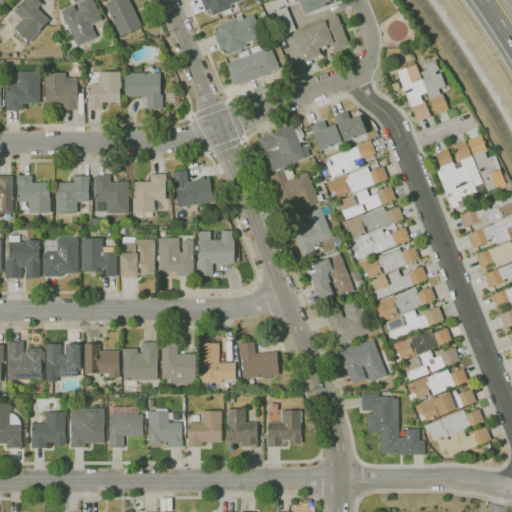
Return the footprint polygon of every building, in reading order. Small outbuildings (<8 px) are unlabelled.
[(29,43),(13,28),(14,27),(5,19),(23,0),(38,0),(43,4),(41,6),(40,4),(37,8),(50,20),(29,43)] [(77,46),(61,11),(73,5),(77,12),(81,10),(77,3),(84,0),(92,0),(102,20),(91,26),(96,37),(77,46)] [(120,37),(105,5),(111,3),(109,0),(129,0),(142,27),(120,37)] [(212,16),(210,9),(205,11),(200,0),(241,0),(231,4),(232,8),(212,16)] [(304,14),(299,1),(295,2),(294,0),(330,0),(331,1),(325,3),(326,6),(304,14)] [(284,34),(275,12),(286,7),(296,30),(284,34)] [(264,23),(260,14),(264,12),(268,21),(264,23)] [(228,55),(225,48),(221,50),(214,32),(218,31),(216,26),(235,19),(235,17),(242,15),(243,19),(254,15),(262,37),(252,41),(254,46),(248,48),(247,47),(228,55)] [(306,61),(295,33),(337,15),(350,47),(333,54),(329,44),(326,46),(327,48),(321,51),(323,57),(314,61),(313,58),(306,61)] [(235,85),(226,64),(239,59),(237,54),(248,50),(249,55),(252,54),(250,49),(259,45),(261,50),(270,46),(279,68),(267,73),(267,74),(247,82),(247,81),(235,85)] [(414,122),(428,118),(421,94),(427,92),(434,114),(447,110),(440,88),(444,87),(435,59),(423,63),(425,69),(418,71),(414,59),(404,62),(405,68),(398,70),(414,122)] [(6,110),(6,84),(18,84),(18,72),(39,72),(39,104),(21,104),(21,110),(6,110)] [(102,110),(87,110),(87,101),(88,101),(88,84),(99,84),(99,72),(121,72),(121,88),(120,88),(120,103),(102,102),(102,110)] [(162,109),(146,109),(147,97),(124,97),(125,72),(160,73),(160,95),(163,95),(162,109)] [(78,111),(63,111),(63,104),(45,103),(45,88),(44,88),(44,73),(66,73),(65,77),(77,77),(77,84),(78,84),(78,111)] [(359,114),(349,118),(346,110),(333,116),(343,142),(366,132),(359,114)] [(325,126),(324,121),(311,125),(319,150),(341,142),(335,123),(325,126)] [(268,173),(261,156),(279,149),(277,146),(264,151),(259,139),(270,134),(291,125),(300,146),(305,144),(310,155),(305,157),(305,158),(268,173)] [(505,184),(494,153),(488,156),(480,135),(467,140),(485,191),(505,184)] [(327,167),(331,177),(358,166),(356,161),(375,153),(369,140),(329,156),(333,165),(327,167)] [(449,206),(477,196),(473,185),(481,183),(466,140),(449,146),(449,147),(431,154),(449,206)] [(368,171),(367,168),(328,180),(332,196),(387,179),(383,166),(368,171)] [(286,217),(270,177),(282,172),(281,169),(283,168),(285,171),(291,169),(295,178),(307,173),(316,194),(297,202),(301,211),(286,217)] [(178,208),(176,195),(174,195),(170,172),(186,170),(188,182),(210,179),(214,202),(178,208)] [(134,212),(133,182),(151,181),(151,174),(166,174),(167,200),(154,200),(154,211),(134,212)] [(128,213),(107,213),(107,210),(95,210),(95,175),(109,175),(109,182),(128,182),(128,213)] [(0,218),(0,176),(13,176),(13,213),(1,214),(1,218),(0,218)] [(51,213),(29,213),(29,202),(18,202),(18,184),(17,184),(17,176),(32,176),(32,182),(51,182),(51,213)] [(77,213),(56,213),(56,197),(57,197),(57,182),(74,182),(74,180),(72,180),(72,176),(89,176),(89,183),(88,183),(88,201),(77,201),(77,213)] [(395,200),(389,182),(340,199),(346,217),(395,200)] [(511,259),(511,201),(510,196),(459,213),(463,227),(472,224),(474,232),(467,234),(471,246),(493,239),(496,247),(475,253),(479,267),(494,262),(495,265),(511,259)] [(303,260),(289,222),(303,217),(305,223),(306,223),(308,227),(310,226),(308,221),(307,221),(304,212),(320,206),(323,213),(327,212),(329,217),(325,219),(332,238),(313,245),(317,255),(303,260)] [(409,241),(405,227),(384,234),(381,226),(403,219),(398,206),(384,211),(382,208),(345,220),(352,238),(354,237),(360,257),(409,241)] [(92,226),(92,218),(103,218),(103,226),(92,226)] [(212,276),(197,276),(197,261),(199,261),(199,231),(210,231),(210,240),(222,240),(222,232),(234,232),(234,263),(212,263),(212,276)] [(21,278),(5,278),(5,262),(9,262),(9,236),(19,236),(19,242),(26,242),(25,241),(40,240),(40,277),(26,277),(26,267),(21,267),(21,278)] [(138,277),(120,277),(120,254),(122,254),(122,238),(135,237),(135,240),(155,239),(155,274),(138,274),(138,277)] [(57,239),(78,238),(78,273),(60,273),(60,277),(44,277),(43,253),(57,253),(57,239)] [(117,276),(100,276),(100,271),(81,271),(81,238),(102,238),(102,247),(113,247),(113,253),(117,253),(117,276)] [(177,276),(177,271),(158,271),(158,238),(179,238),(179,252),(183,252),(182,240),(193,240),(193,276),(177,276)] [(419,259),(414,246),(399,252),(398,248),(375,257),(378,264),(365,269),(369,278),(419,259)] [(322,301),(308,267),(339,254),(354,291),(340,296),(337,288),(335,289),(333,282),(329,284),(334,296),(322,301)] [(511,262),(483,272),(488,286),(510,279),(511,285),(511,286),(491,293),(495,307),(511,302),(511,305),(511,304),(511,262)] [(337,345),(324,311),(338,305),(343,318),(346,317),(344,310),(345,309),(342,301),(356,295),(371,332),(337,345)] [(511,307),(499,312),(503,326),(511,323),(511,331),(507,333),(511,346),(511,345),(511,307)] [(451,341),(446,327),(432,332),(432,331),(409,339),(414,354),(451,341)] [(352,384),(340,352),(372,339),(387,376),(371,383),(364,365),(361,366),(366,378),(352,384)] [(196,384),(171,384),(171,379),(161,379),(161,340),(178,340),(178,354),(196,354),(196,384)] [(42,380),(7,380),(7,341),(23,341),(23,352),(25,352),(25,348),(41,348),(41,350),(43,350),(42,380)] [(137,386),(126,386),(126,380),(123,380),(123,349),(137,349),(137,353),(142,353),(142,342),(158,342),(158,380),(137,380),(137,386)] [(244,379),(242,358),(240,358),(238,343),(254,342),(255,353),(277,351),(279,376),(244,379)] [(222,383),(202,382),(202,379),(200,379),(200,343),(222,343),(222,346),(220,346),(219,363),(235,363),(235,380),(222,380),(222,383)] [(46,382),(46,344),(61,344),(61,355),(66,355),(66,344),(81,344),(81,370),(77,370),(77,376),(57,377),(57,382),(46,382)] [(119,378),(109,378),(109,373),(85,373),(85,344),(99,344),(99,351),(119,351),(119,357),(122,357),(122,376),(119,376),(119,378)] [(409,357),(415,376),(459,361),(454,348),(432,356),(430,350),(409,357)] [(447,369),(424,376),(430,394),(467,382),(462,368),(448,373),(447,369)] [(475,401),(470,388),(456,394),(454,389),(418,403),(424,420),(475,401)] [(424,455),(398,455),(398,454),(381,454),(380,432),(367,432),(367,414),(372,414),(371,409),(361,409),(361,394),(379,394),(379,397),(393,397),(393,399),(398,399),(399,438),(406,438),(406,429),(419,429),(419,441),(424,441),(424,455)] [(22,448),(7,448),(7,443),(0,443),(0,404),(9,404),(9,413),(12,414),(15,415),(18,418),(20,421),(21,424),(21,443),(22,443),(22,448)] [(85,448),(71,448),(71,408),(104,408),(104,443),(85,443),(85,448)] [(258,446),(243,446),(243,442),(227,442),(227,409),(246,409),(246,423),(257,423),(257,442),(258,442),(258,446)] [(490,441),(486,427),(464,434),(462,428),(483,422),(479,409),(464,414),(463,410),(423,423),(426,433),(432,432),(438,451),(446,449),(448,455),(490,441)] [(182,447),(168,447),(168,441),(160,441),(160,444),(148,444),(148,411),(168,411),(168,423),(182,423),(182,447)] [(203,447),(188,448),(188,423),(201,422),(201,411),(222,411),(222,442),(203,442),(203,447)] [(282,446),(268,446),(268,422),(282,422),(282,411),(301,411),(301,444),(289,444),(289,441),(282,441),(282,446)] [(32,448),(32,424),(46,424),(46,412),(65,412),(65,439),(66,439),(66,445),(54,445),(54,442),(46,442),(46,448),(32,448)] [(124,447),(110,448),(109,415),(142,414),(143,435),(124,435),(124,447)]
